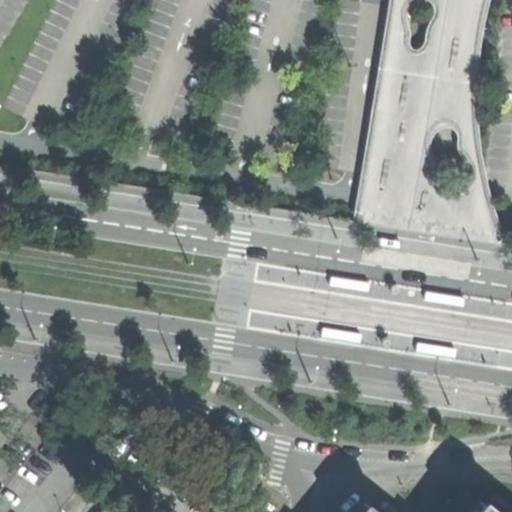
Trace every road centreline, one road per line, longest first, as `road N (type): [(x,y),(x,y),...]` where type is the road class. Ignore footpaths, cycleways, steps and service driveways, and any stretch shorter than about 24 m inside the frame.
road 1 (tertiary): [(0,305),(511,386)]
road 2 (tertiary): [(511,285),(0,204)]
road 3 (residential): [(0,369),(172,406),(274,456),(326,470)]
road 4 (residential): [(326,470),(511,463)]
